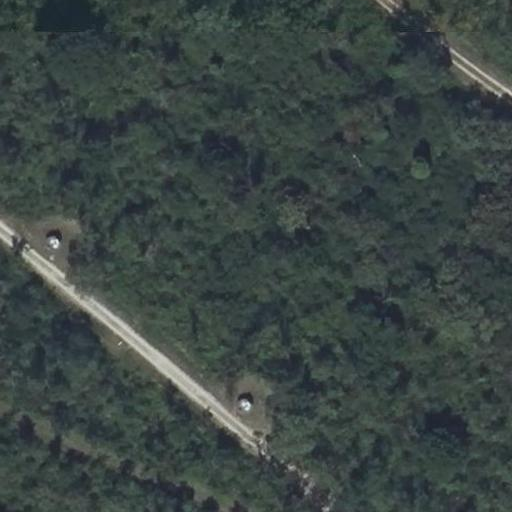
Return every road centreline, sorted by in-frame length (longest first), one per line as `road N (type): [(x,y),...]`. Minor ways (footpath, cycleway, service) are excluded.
road 1 (track): [(0,238),(333,511)]
road 2 (track): [(388,0),(511,104)]
